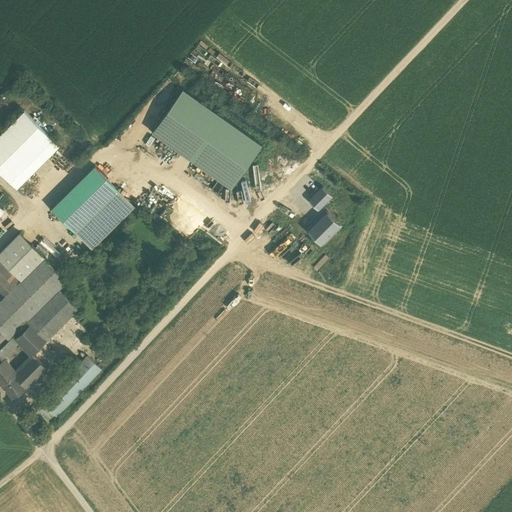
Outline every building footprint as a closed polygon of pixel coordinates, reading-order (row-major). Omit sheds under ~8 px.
[(262,144),(183,88),(153,131),(232,187),(262,144)] [(24,110),(0,134),(0,170),(10,180),(53,138),(24,110)] [(95,165),(52,207),(75,230),(118,188),(95,165)] [(323,186),(310,200),(319,208),(332,195),(323,186)] [(132,202),(118,188),(75,230),(89,244),(132,202)] [(328,211),(309,229),(321,242),(341,224),(328,211)] [(20,263),(5,247),(0,252),(0,256),(21,279),(28,272),(20,263)] [(36,248),(20,263),(28,272),(29,272),(44,256),(36,248)] [(21,279),(6,293),(7,293),(0,300),(0,308),(12,322),(18,330),(60,289),(68,280),(44,256),(29,272),(28,272),(21,279)] [(21,279),(0,256),(0,286),(6,293),(21,279)] [(60,289),(28,320),(31,322),(47,339),(78,308),(60,289)] [(0,308),(0,332),(12,322),(0,308)] [(511,322),(506,320),(497,342),(511,347),(511,322)] [(12,322),(0,332),(0,348),(2,346),(15,334),(18,330),(12,322)] [(47,339),(31,322),(16,336),(19,340),(33,353),(47,339)] [(15,334),(2,346),(5,350),(9,350),(19,340),(16,336),(15,334)] [(35,354),(17,372),(17,373),(16,373),(15,374),(27,386),(47,367),(35,354)] [(88,355),(43,402),(57,415),(101,368),(88,355)] [(27,386),(15,374),(16,373),(4,358),(0,361),(0,379),(13,397),(27,386)] [(57,415),(43,402),(33,413),(47,426),(57,415)]
